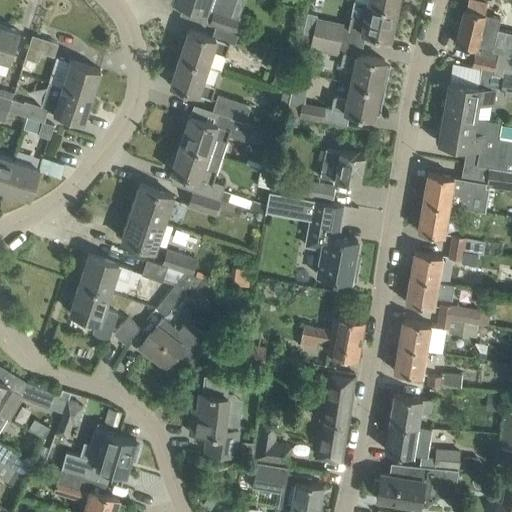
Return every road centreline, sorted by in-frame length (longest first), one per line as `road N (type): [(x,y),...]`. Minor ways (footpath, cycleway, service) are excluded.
road 1 (residential): [(343,511),(411,104),(436,0)]
road 2 (residential): [(0,235),(65,195),(127,120),(139,77),(126,24),(109,0)]
road 3 (residential): [(184,511),(145,418),(119,395),(31,361),(0,326)]
